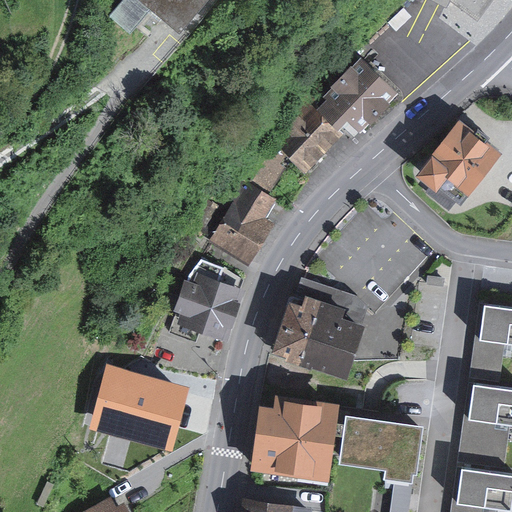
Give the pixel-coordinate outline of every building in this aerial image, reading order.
[(137,0),(176,32),(202,0),(137,0)] [(383,100),(346,67),(310,106),(346,140),(383,100)] [(301,165),(331,136),(304,109),(275,138),(301,165)] [(461,208),(502,157),(461,124),(420,175),(461,208)] [(205,229),(245,255),(282,199),(242,173),(205,229)] [(224,337),(237,291),(180,274),(167,320),(224,337)] [(365,304),(293,281),(271,351),(344,373),(365,304)] [(511,306),(485,303),(480,339),(511,343),(511,306)] [(171,451),(189,388),(107,365),(89,429),(171,451)] [(511,386),(475,381),(470,418),(511,423),(511,386)] [(326,478),(335,410),(279,402),(277,415),(265,413),(257,468),(326,478)] [(408,511),(420,426),(349,416),(343,462),(382,467),(380,476),(394,478),(388,511),(408,511)] [(511,506),(511,472),(464,466),(459,502),(511,509),(511,506)] [(115,511),(112,511),(108,503),(92,511),(123,511),(122,508),(115,511)]
